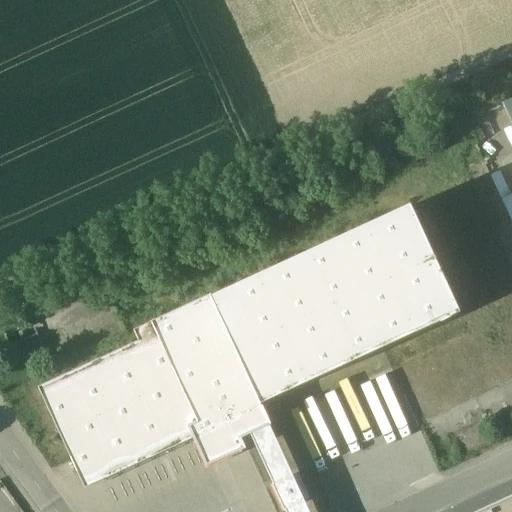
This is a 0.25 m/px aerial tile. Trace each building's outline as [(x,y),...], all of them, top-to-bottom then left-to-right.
[(472,170),(484,165),(477,152),(465,157),(472,170)] [(459,315),(405,202),(134,331),(139,341),(38,389),(87,492),(194,441),(207,468),(246,450),(241,440),(250,436),(268,427),(271,426),(263,408),(459,315)] [(211,263),(163,285),(171,303),(219,281),(211,263)] [(163,285),(146,292),(155,310),(171,303),(163,285)] [(39,339),(10,342),(12,359),(41,356),(39,339)] [(250,436),(285,511),(307,511),(268,427),(250,436)] [(511,511),(511,495),(475,511),(511,511)]
